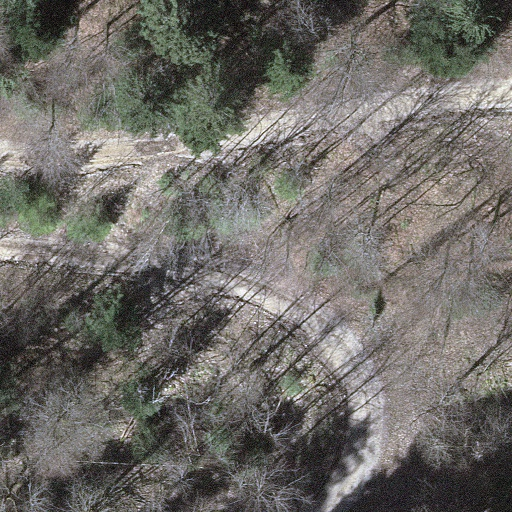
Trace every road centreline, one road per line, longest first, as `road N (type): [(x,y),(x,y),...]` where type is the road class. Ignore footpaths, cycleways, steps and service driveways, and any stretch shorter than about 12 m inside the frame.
road 1 (track): [(0,159),(100,159),(390,111),(511,112)]
road 2 (track): [(0,255),(186,275),(299,305),(350,343),(377,398),(372,432)]
